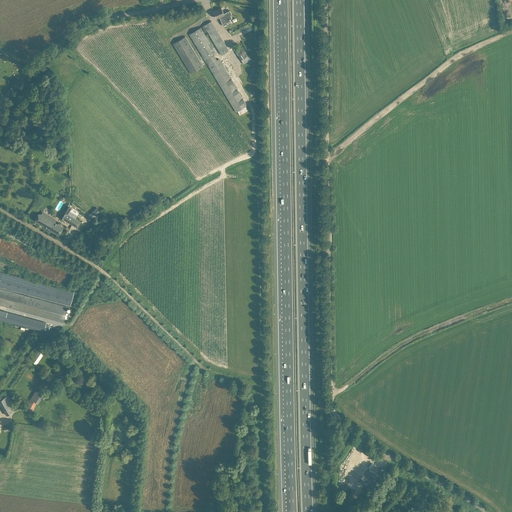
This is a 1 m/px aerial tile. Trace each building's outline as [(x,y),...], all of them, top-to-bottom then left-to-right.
[(224,14),(223,13),(221,8),(213,12),(216,18),(220,16),(220,18),(223,26),(226,24),(226,23),(230,21),(229,20),(232,19),(230,15),(232,15),(230,10),(226,12),(226,13),(224,14)] [(222,55),(229,51),(211,21),(204,25),(222,55)] [(236,112),(247,105),(200,27),(189,34),(236,112)] [(185,36),(173,44),(191,74),(203,66),(185,36)] [(242,47),(235,51),(243,64),(250,60),(242,47)] [(72,224),(76,219),(68,214),(72,208),(66,204),(59,217),(64,220),(65,220),(72,224)] [(90,220),(100,212),(96,208),(87,217),(90,220)] [(36,221),(43,226),(59,235),(63,227),(40,214),(36,221)] [(0,272),(0,286),(70,306),(74,292),(0,272)] [(0,304),(48,318),(63,322),(67,307),(70,307),(70,306),(0,286),(0,304)] [(0,319),(4,321),(12,323),(36,329),(44,332),(46,323),(0,310),(0,319)] [(39,350),(31,362),(36,365),(45,353),(40,350),(39,349),(39,350)] [(57,379),(64,370),(60,366),(53,376),(57,379)] [(42,390),(47,384),(43,380),(38,387),(42,390)] [(44,393),(37,388),(30,398),(29,401),(35,405),(36,402),(38,403),(44,393)] [(0,400),(0,403),(6,415),(13,411),(10,407),(13,404),(8,395),(0,400)] [(28,401),(25,407),(31,410),(32,411),(35,405),(29,401),(28,401)]
